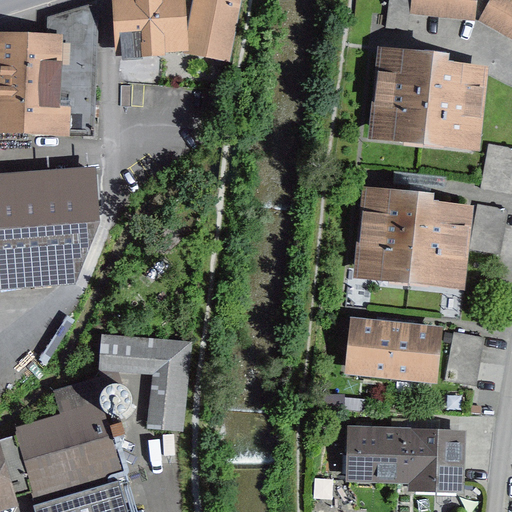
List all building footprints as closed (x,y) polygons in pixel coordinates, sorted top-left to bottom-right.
[(158,44),(181,42),(178,0),(118,0),(121,46),(117,46),(119,68),(160,70),(158,44)] [(198,0),(189,50),(226,57),(236,0),(198,0)] [(406,9),(413,10),(414,0),(389,0),(386,27),(404,29),(406,9)] [(414,0),(413,10),(428,11),(429,0),(414,0)] [(429,0),(428,11),(443,13),(444,0),(429,0)] [(444,0),(443,13),(458,15),(459,0),(444,0)] [(474,0),(459,0),(458,15),(473,16),(474,0)] [(493,0),(483,18),(496,26),(510,0),(493,0)] [(511,0),(510,0),(496,26),(509,33),(511,27),(511,0)] [(91,7),(50,19),(49,42),(50,42),(48,86),(26,86),(24,129),(92,132),(94,131),(94,128),(92,128),(97,7),(91,7)] [(48,86),(50,42),(49,42),(5,40),(4,66),(2,128),(24,129),(26,86),(48,86)] [(474,141),(481,73),(445,69),(446,59),(423,57),(423,59),(384,55),(375,130),(474,141)] [(511,148),(489,145),(486,160),(511,164),(511,148)] [(511,164),(486,160),(484,174),(511,179),(511,164)] [(511,195),(511,187),(511,179),(484,174),(481,189),(511,195)] [(0,285),(73,279),(95,223),(92,178),(0,185),(0,285)] [(369,194),(361,269),(459,280),(467,212),(429,208),(430,199),(408,196),(408,199),(369,194)] [(478,205),(475,220),(505,225),(508,211),(478,205)] [(175,217),(168,223),(181,236),(188,230),(175,217)] [(475,220),(472,235),(502,240),(505,225),(475,220)] [(500,255),(502,240),(472,235),(470,249),(500,255)] [(350,370),(391,374),(396,328),(355,324),(350,370)] [(437,333),(396,328),(391,374),(432,378),(437,333)] [(454,333),(450,357),(480,363),(485,339),(454,333)] [(155,372),(150,423),(181,426),(189,344),(106,338),(104,368),(155,372)] [(476,387),(480,363),(450,357),(446,381),(476,387)] [(103,397),(98,398),(94,385),(60,395),(66,415),(20,429),(21,434),(0,440),(0,502),(15,498),(13,491),(32,485),(38,506),(41,505),(119,482),(121,481),(118,466),(105,422),(114,419),(109,401),(103,397)] [(414,477),(413,481),(458,483),(460,435),(356,431),(355,475),(414,477)] [(128,511),(119,482),(41,505),(43,511),(128,511)]
